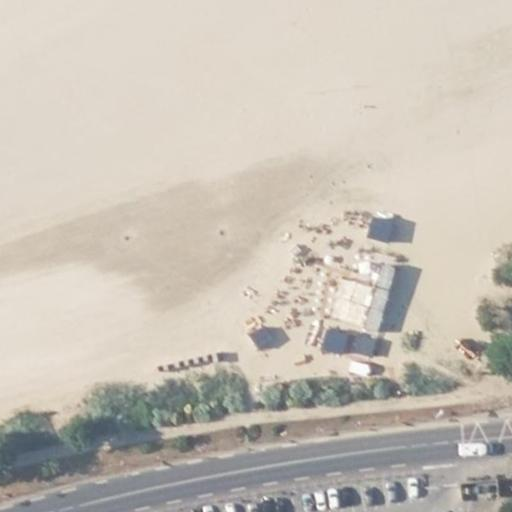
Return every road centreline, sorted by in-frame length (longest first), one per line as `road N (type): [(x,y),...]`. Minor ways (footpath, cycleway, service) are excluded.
road 1 (track): [(511,386),(168,428),(0,467)]
road 2 (secondary): [(53,511),(187,478),(511,436)]
